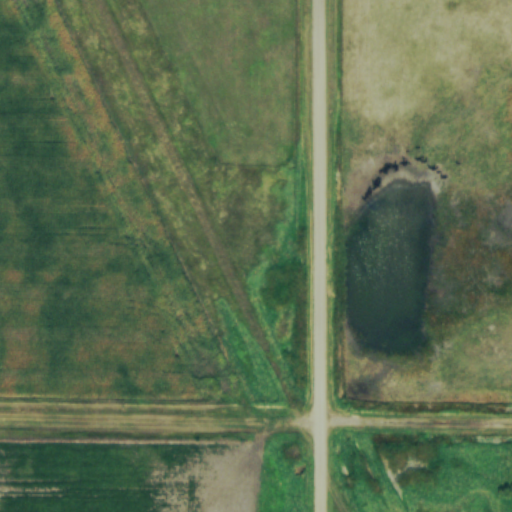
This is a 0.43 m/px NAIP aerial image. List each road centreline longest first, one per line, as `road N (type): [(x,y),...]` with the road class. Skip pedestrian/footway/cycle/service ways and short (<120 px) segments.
road 1 (residential): [(323,511),(322,0)]
road 2 (residential): [(323,408),(0,404)]
